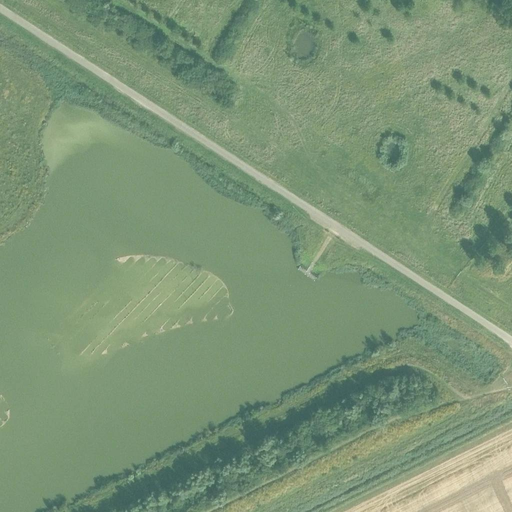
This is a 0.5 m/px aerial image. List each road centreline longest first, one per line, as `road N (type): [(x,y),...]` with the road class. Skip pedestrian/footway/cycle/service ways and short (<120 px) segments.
road 1 (unclassified): [(511,340),(0,7)]
road 2 (track): [(80,511),(390,357),(420,355),(492,399),(511,390)]
